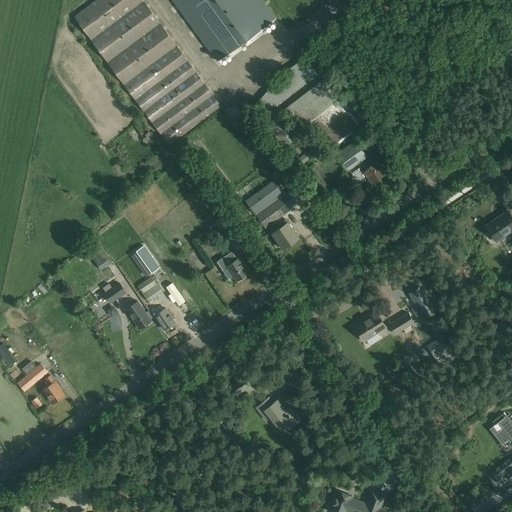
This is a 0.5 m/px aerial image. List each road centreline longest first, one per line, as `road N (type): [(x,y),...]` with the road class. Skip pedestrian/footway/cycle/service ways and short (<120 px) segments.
road 1 (tertiary): [(0,477),(511,131)]
road 2 (track): [(456,511),(275,290)]
road 3 (track): [(280,299),(291,332),(436,511)]
